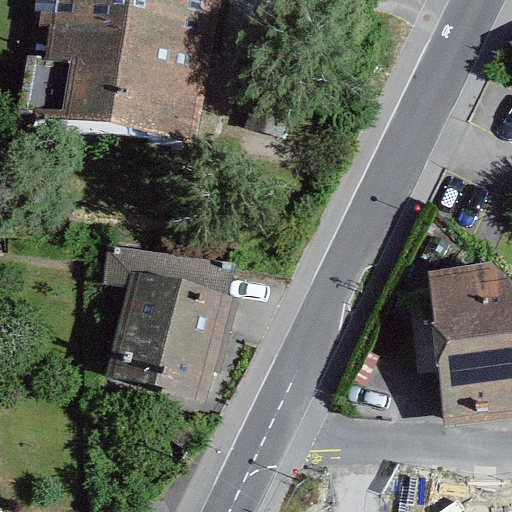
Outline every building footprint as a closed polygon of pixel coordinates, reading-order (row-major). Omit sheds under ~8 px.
[(50,31),(213,57),(221,0),(42,0),(37,29),(50,31)] [(199,144),(213,57),(50,31),(45,64),(70,68),(61,122),(199,144)] [(278,62),(265,137),(292,141),(305,67),(278,62)] [(511,424),(511,283),(506,263),(429,274),(447,431),(511,424)] [(234,300),(132,274),(105,381),(207,407),(234,300)] [(511,511),(511,483),(394,457),(387,483),(319,467),(308,511),(511,511)]
